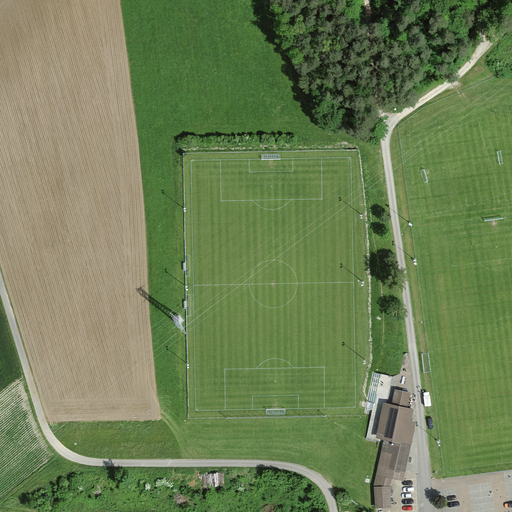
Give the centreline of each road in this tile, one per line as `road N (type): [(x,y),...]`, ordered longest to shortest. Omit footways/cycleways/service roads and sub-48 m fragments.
road 1 (track): [(0,282),(43,422),(67,454),(101,463),(285,466),(317,480),(334,511)]
road 2 (track): [(477,0),(476,47),(452,78),(382,135)]
road 3 (track): [(366,0),(382,135)]
